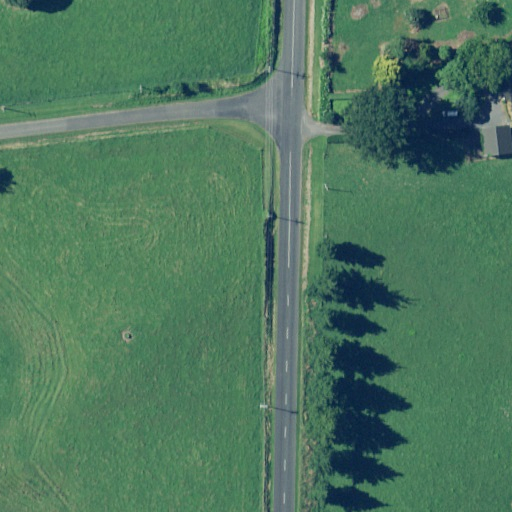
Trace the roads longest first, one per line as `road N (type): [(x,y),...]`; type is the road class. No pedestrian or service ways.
road 1 (unclassified): [(289,98),(282,511)]
road 2 (unclassified): [(289,98),(0,138)]
